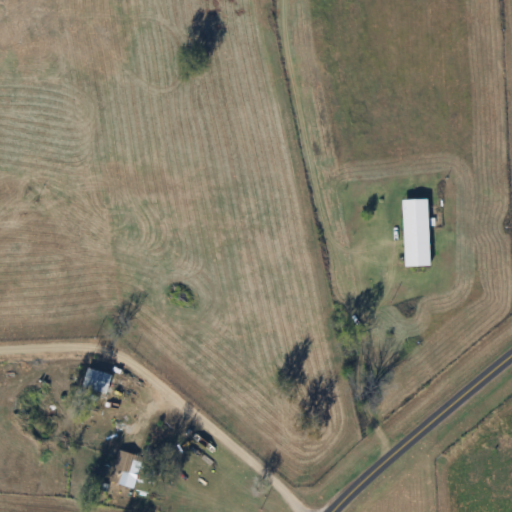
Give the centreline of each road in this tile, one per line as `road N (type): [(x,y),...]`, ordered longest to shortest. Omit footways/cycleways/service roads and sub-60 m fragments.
road 1 (residential): [(287,511),(199,434),(137,352),(166,0)]
road 2 (tertiary): [(511,356),(333,511)]
road 3 (residential): [(0,356),(137,352)]
